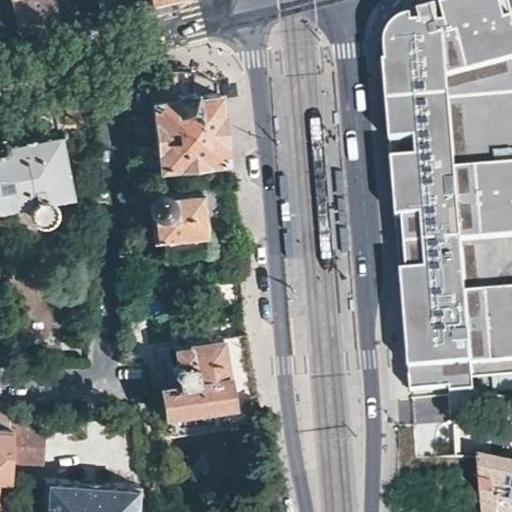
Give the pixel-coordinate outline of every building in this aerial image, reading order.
[(12,0),(20,32),(27,30),(58,22),(52,0),(12,0)] [(52,0),(58,22),(84,15),(79,0),(52,0)] [(94,0),(98,12),(143,0),(94,0)] [(511,24),(504,0),(437,0),(410,7),(395,27),(384,58),(404,274),(395,327),(398,394),(471,395),(511,394),(511,306),(481,311),(467,243),(511,239),(511,176),(459,180),(446,82),(511,53),(511,24)] [(159,164),(226,156),(220,110),(217,79),(189,68),(174,68),(167,69),(148,74),(159,164)] [(0,110),(0,176),(5,205),(28,200),(26,204),(26,207),(26,211),(27,214),(30,216),(32,218),(35,220),(38,220),(41,220),(44,218),(46,217),(48,214),(49,212),(50,209),(50,205),(49,202),(46,199),(44,196),(68,190),(53,97),(18,106),(0,110)] [(343,172),(335,171),(338,196),(345,194),(343,172)] [(289,200),(286,175),(279,177),(281,200),(289,200)] [(231,202),(229,183),(162,192),(161,191),(157,191),(155,192),(152,193),(150,195),(148,197),(147,200),(146,203),(146,206),(146,210),(149,212),(152,240),(161,238),(162,255),(208,250),(206,233),(234,229),(231,202)] [(345,200),(338,198),(340,226),(347,223),(345,200)] [(283,229),(291,230),(289,202),(281,205),(283,229)] [(347,229),(340,228),(342,254),(349,252),(347,229)] [(285,257),(294,258),(291,232),(284,235),(285,257)] [(251,358),(246,330),(188,341),(189,344),(173,347),(177,367),(176,368),(177,379),(160,383),(165,412),(258,395),(251,358)] [(177,379),(176,368),(158,372),(160,383),(177,379)] [(0,478),(5,479),(5,476),(8,417),(9,400),(0,400),(0,478)] [(34,418),(8,417),(5,476),(27,477),(28,460),(38,461),(39,431),(34,430),(34,418)] [(434,423),(419,423),(415,456),(435,456),(459,456),(459,422),(452,422),(434,423)] [(511,465),(477,458),(479,478),(481,494),(499,498),(511,500),(511,465)] [(150,511),(150,506),(135,505),(136,483),(45,477),(42,511),(150,511)] [(495,511),(499,498),(481,494),(481,497),(482,511),(495,511)]
